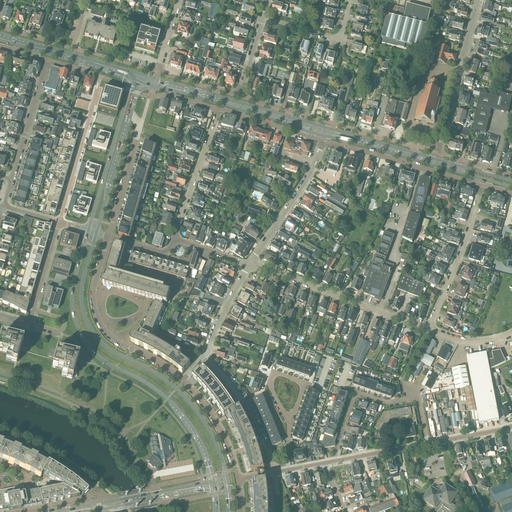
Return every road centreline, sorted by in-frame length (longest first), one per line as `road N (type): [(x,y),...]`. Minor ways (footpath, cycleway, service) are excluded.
road 1 (tertiary): [(87,231),(72,287),(75,325),(94,354),(176,409),(200,444),(212,485)]
road 2 (tertiary): [(226,482),(215,443),(190,404),(99,342),(88,326),(80,295),(95,233)]
road 3 (residential): [(428,330),(248,264)]
road 4 (residential): [(182,381),(99,323),(93,294),(108,237)]
road 5 (residential): [(478,0),(434,162)]
road 6 (tertiary): [(132,75),(87,231)]
road 7 (residential): [(428,330),(481,185)]
road 8 (residential): [(248,264),(327,132)]
road 9 (residential): [(341,136),(346,146),(481,185)]
road 10 (unknown): [(420,167),(382,313)]
road 11 (residential): [(58,222),(99,80)]
road 12 (residential): [(173,238),(218,109)]
road 13 (residential): [(182,381),(248,264)]
road 14 (residential): [(108,237),(140,125),(129,113)]
road 15 (residential): [(288,425),(304,383),(273,372),(268,386),(286,421)]
road 16 (tertiary): [(95,233),(129,113)]
road 17 (residential): [(11,178),(46,59)]
road 18 (residential): [(200,86),(155,73),(179,0)]
road 19 (residential): [(261,17),(339,39),(350,0)]
